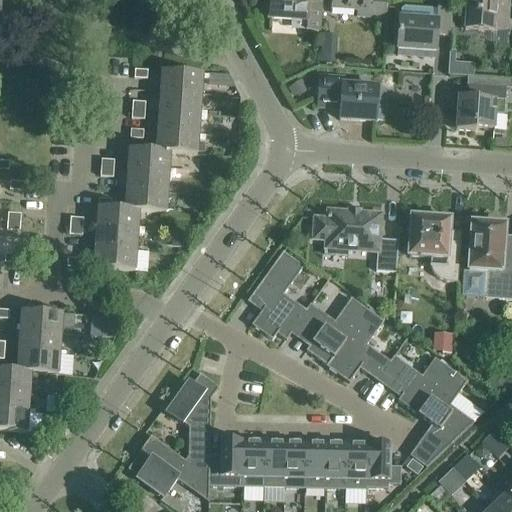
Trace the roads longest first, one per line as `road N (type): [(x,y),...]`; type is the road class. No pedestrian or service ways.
road 1 (residential): [(373,415),(366,432),(222,428),(239,342)]
road 2 (residential): [(49,294),(57,206),(83,182),(88,143),(115,119),(118,83)]
road 3 (residential): [(179,306),(273,175),(283,148)]
road 4 (residential): [(61,470),(168,321)]
road 5 (residential): [(283,148),(210,0)]
road 6 (residential): [(239,342),(373,415)]
road 7 (residential): [(434,159),(283,148)]
road 8 (residential): [(168,321),(138,299),(49,294)]
